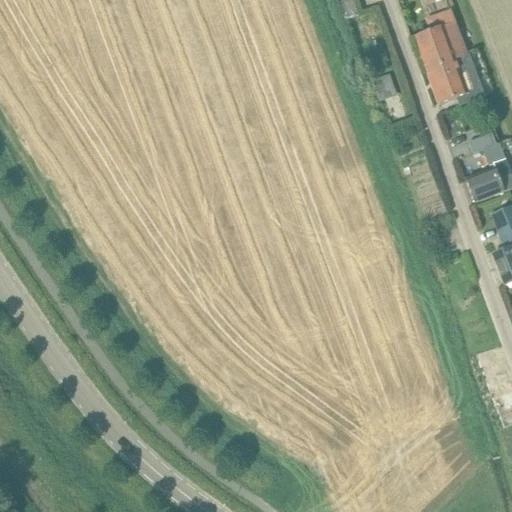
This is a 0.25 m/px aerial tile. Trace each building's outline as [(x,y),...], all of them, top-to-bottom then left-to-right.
[(350,0),(356,13),(369,8),(365,0),(350,0)] [(426,72),(466,58),(449,12),(426,21),(430,33),(414,39),(426,72)] [(466,58),(426,72),(439,107),(458,100),(466,97),(468,103),(480,98),(472,74),(466,58)] [(401,69),(385,75),(395,98),(411,92),(401,69)] [(495,146),(491,135),(468,144),(472,155),(483,151),(489,168),(493,167),(495,171),(466,182),(474,205),(511,190),(511,182),(498,145),(495,146)] [(511,208),(491,217),(503,248),(507,246),(509,250),(493,257),(505,287),(511,284),(511,208)]
